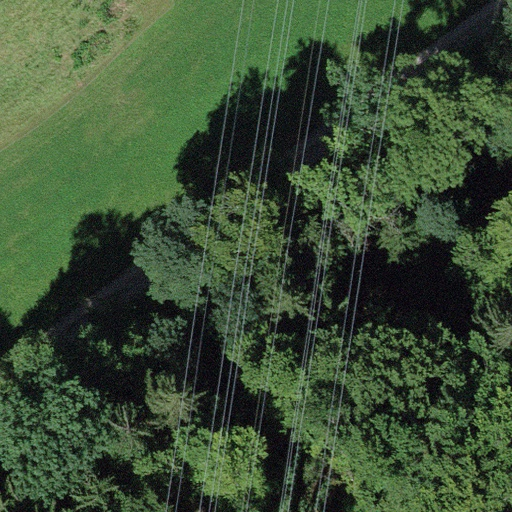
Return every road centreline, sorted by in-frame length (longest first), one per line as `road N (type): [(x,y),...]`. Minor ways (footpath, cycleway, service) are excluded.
road 1 (track): [(0,392),(511,2)]
road 2 (track): [(511,263),(192,511)]
